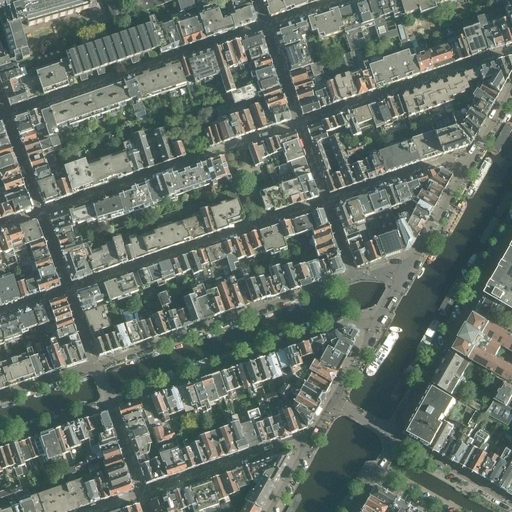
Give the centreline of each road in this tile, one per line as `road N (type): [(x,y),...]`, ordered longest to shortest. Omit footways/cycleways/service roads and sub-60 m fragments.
road 1 (residential): [(109,405),(350,320),(376,324)]
road 2 (residential): [(4,112),(264,25)]
road 3 (residential): [(299,126),(40,210)]
road 4 (residential): [(67,288),(325,201)]
road 5 (residential): [(351,278),(94,365)]
road 6 (residential): [(395,438),(511,228)]
road 7 (residential): [(511,54),(299,126)]
road 8 (residential): [(304,443),(141,494)]
road 9 (residential): [(325,201),(471,155)]
road 10 (residential): [(471,155),(404,273)]
road 11 (residential): [(511,504),(395,438)]
